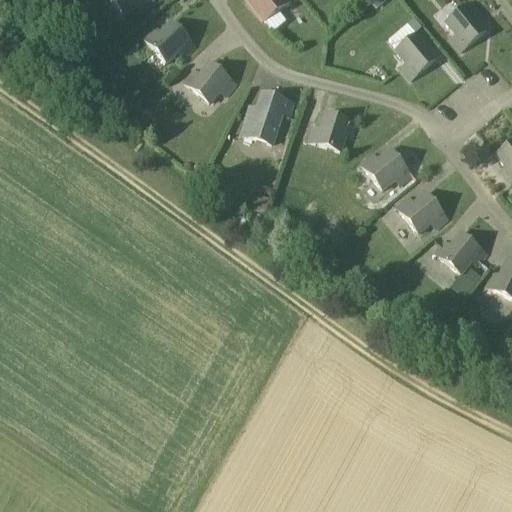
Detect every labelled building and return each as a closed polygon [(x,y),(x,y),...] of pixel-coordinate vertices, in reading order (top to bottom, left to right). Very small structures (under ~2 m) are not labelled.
[(153,5),(149,0),(106,0),(124,20),(137,9),(141,15),(153,5)] [(286,0),(247,0),(244,2),(265,27),(291,5),(286,0)] [(480,18),(470,6),(444,27),(455,40),(449,44),(460,57),(485,35),(475,23),(480,18)] [(171,27),(160,37),(155,32),(143,43),(165,68),(178,56),(182,61),(194,51),(171,27)] [(425,51),(430,47),(420,34),(394,56),(405,68),(399,73),(410,85),(435,64),(425,51)] [(209,68),(199,79),(194,75),(183,88),(209,109),(219,96),(225,101),(235,89),(209,68)] [(291,108),(261,97),(256,112),(249,110),(240,140),(271,150),(281,120),(287,122),(291,108)] [(144,138),(153,125),(141,116),(132,129),(144,138)] [(356,128),(324,118),(319,133),(312,131),(307,147),(339,157),(344,141),(351,143),(356,128)] [(511,144),(495,159),(505,172),(500,176),(510,189),(511,187),(511,144)] [(389,155),(378,164),(373,159),(360,170),(381,195),(394,184),(399,190),(410,180),(389,155)] [(265,219),(270,203),(255,198),(250,214),(265,219)] [(425,198),(414,208),(409,202),(396,213),(417,238),(430,228),(435,233),(446,223),(425,198)] [(470,266),(476,270),(485,258),(459,238),(450,250),(444,245),(434,259),(460,279),(470,266)] [(511,269),(506,266),(499,280),(493,277),(486,292),(511,304),(511,269)] [(464,299),(478,276),(467,270),(453,292),(464,299)] [(511,361),(502,363),(505,375),(511,373),(511,361)]
